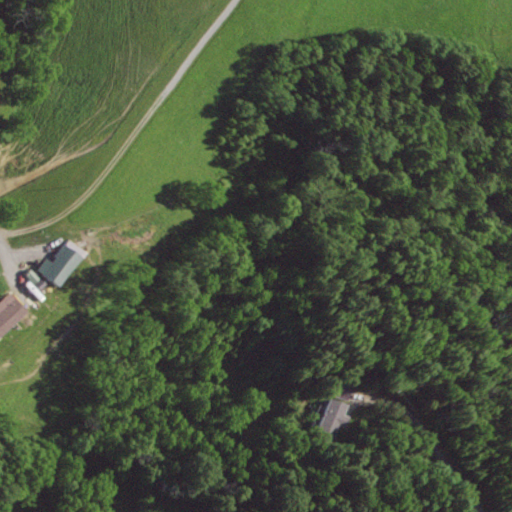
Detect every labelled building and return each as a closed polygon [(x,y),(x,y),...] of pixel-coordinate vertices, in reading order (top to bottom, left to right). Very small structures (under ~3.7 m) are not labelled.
[(33,272),(56,287),(81,250),(66,239),(50,262),(43,258),(33,272)] [(24,274),(36,286),(34,288),(40,294),(50,284),(33,266),(24,274)] [(28,310),(0,335),(0,310),(15,297),(28,310)] [(339,400),(343,385),(330,381),(326,397),(339,400)] [(325,397),(313,434),(332,441),(337,425),(341,427),(344,417),(339,415),(343,403),(325,397)] [(288,452),(277,449),(280,439),(291,442),(288,452)]
